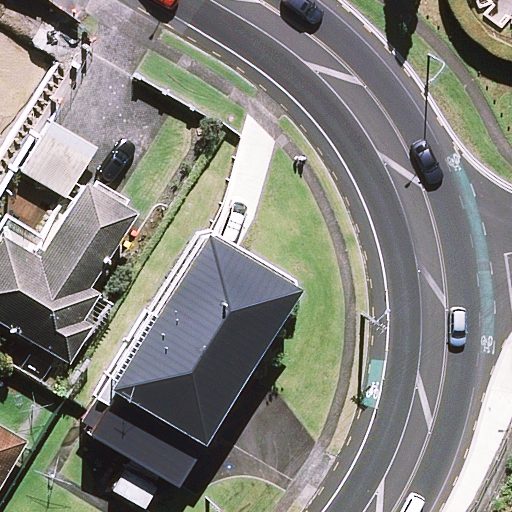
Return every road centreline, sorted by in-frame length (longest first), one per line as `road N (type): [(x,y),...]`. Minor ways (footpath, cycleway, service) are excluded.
road 1 (secondary): [(420,259),(383,145),(341,87),(233,0)]
road 2 (secondary): [(372,511),(403,450),(419,390),(420,259)]
